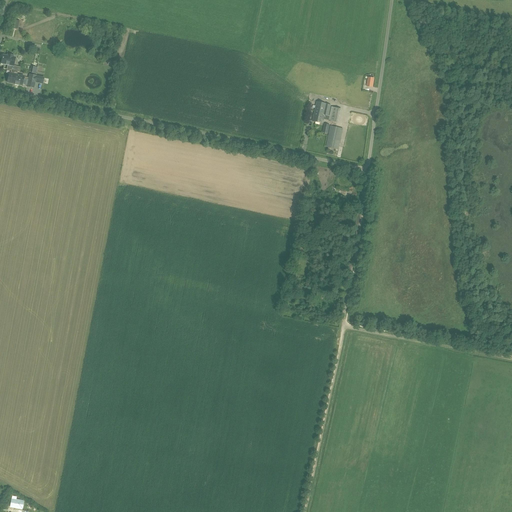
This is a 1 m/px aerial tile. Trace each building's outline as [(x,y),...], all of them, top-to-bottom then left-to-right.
[(7,69),(11,70),(18,72),(20,72),(21,67),(14,66),(15,58),(13,57),(14,55),(8,54),(7,56),(3,55),(2,64),(4,64),(3,69),(7,69)] [(18,72),(11,70),(10,73),(9,73),(8,82),(22,85),(23,79),(28,80),(27,86),(34,88),(35,82),(43,84),(44,77),(29,74),(29,78),(24,77),(24,76),(17,75),(18,72)] [(326,104),(317,102),(312,121),(323,124),(324,119),(329,120),(329,121),(337,123),(340,109),(332,107),(330,116),(328,116),(331,105),(326,104)] [(338,149),(340,145),(343,129),(331,126),(328,142),(327,147),(338,149)] [(23,505),(14,500),(11,505),(20,511),(23,505)]
